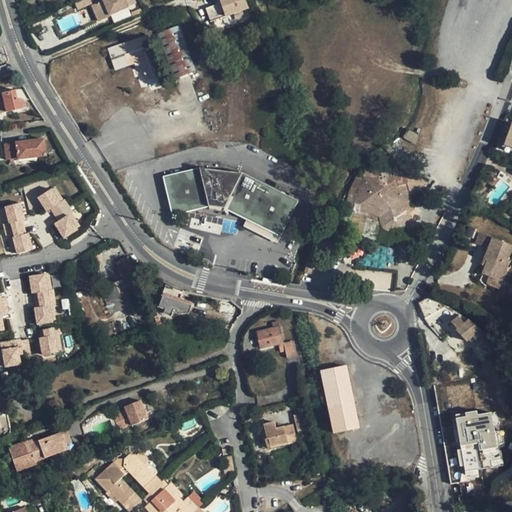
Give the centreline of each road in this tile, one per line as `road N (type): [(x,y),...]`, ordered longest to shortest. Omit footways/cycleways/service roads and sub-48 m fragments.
road 1 (unknown): [(231,246),(170,223),(156,180),(165,167),(191,160),(258,163),(295,182),(305,205),(287,247),(259,252)]
road 2 (residential): [(415,284),(511,75)]
road 3 (residential): [(243,289),(233,355),(245,487)]
road 4 (tertiary): [(30,64),(119,212)]
road 5 (residential): [(30,64),(182,0)]
road 6 (tertiary): [(119,212),(137,239),(179,271),(243,289)]
road 7 (unknown): [(86,164),(187,115),(196,106),(194,83)]
road 8 (tertiary): [(416,371),(441,511)]
road 9 (residential): [(119,212),(78,246),(0,267)]
